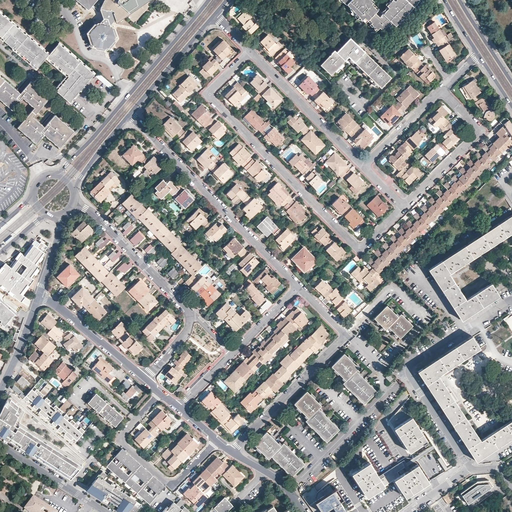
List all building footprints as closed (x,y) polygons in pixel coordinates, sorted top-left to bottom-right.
[(77,0),(89,10),(96,0),(77,0)] [(98,23),(97,24),(89,33),(93,47),(107,49),(116,39),(112,25),(111,25),(116,19),(117,22),(148,0),(105,0),(101,9),(104,19),(100,23),(98,23)] [(352,0),(348,5),(354,10),(353,12),(359,18),(360,17),(364,20),(366,18),(369,20),(370,19),(377,12),(379,10),(373,4),(370,7),(367,4),(370,0),(352,0)] [(391,7),(384,13),(394,22),(397,26),(403,19),(404,21),(411,14),(409,13),(422,0),(421,0),(397,0),(399,3),(396,5),(392,2),(389,5),(391,7)] [(247,29),(251,33),(260,24),(254,17),(253,18),(246,10),(241,14),(240,13),(233,19),(240,26),(241,26),(243,24),(245,26),(243,27),(246,30),(247,29)] [(381,16),(377,12),(370,19),(374,22),(372,23),(379,29),(381,27),(384,30),(389,25),(390,26),(394,22),(384,13),(381,16)] [(48,54),(0,13),(0,38),(5,43),(8,39),(11,41),(8,45),(35,68),(45,57),(67,76),(57,88),(58,89),(56,91),(69,101),(70,100),(71,100),(93,74),(91,73),(92,72),(59,44),(58,45),(56,43),(48,54)] [(54,26),(38,15),(33,23),(49,34),(54,26)] [(446,40),(448,39),(445,35),(444,36),(437,26),(434,28),(433,27),(429,30),(432,34),(435,38),(432,40),(433,41),(434,42),(435,42),(438,46),(446,40)] [(280,47),(268,35),(260,42),(263,45),(269,50),(267,52),(271,56),(280,47)] [(374,81),(378,85),(381,87),(391,77),(383,70),(382,70),(380,68),(381,67),(375,62),(374,63),(372,61),(373,60),(363,50),(361,51),(359,48),(360,47),(350,38),(345,44),(341,48),(337,53),(334,50),(332,53),(333,54),(331,56),(329,56),(328,56),(320,65),(330,75),(334,71),(338,67),(342,63),(344,61),(348,56),(350,58),(354,62),(357,64),(361,68),(364,71),(368,75),(371,78),(374,81)] [(231,50),(230,49),(227,46),(228,44),(224,39),(213,49),(222,59),(227,55),(231,50)] [(456,54),(446,40),(438,46),(439,47),(440,49),(439,50),(446,61),(456,54)] [(288,52),(284,48),(275,57),(279,61),(278,61),(282,65),(281,66),(283,68),(288,73),(292,69),(290,66),(294,62),(286,54),(288,52)] [(414,70),(421,63),(418,60),(417,60),(416,59),(417,58),(409,49),(400,57),(410,67),(410,66),(414,70)] [(217,67),(220,64),(214,58),(211,61),(208,59),(201,66),(203,67),(199,71),(206,78),(209,74),(210,75),(214,71),(217,68),(217,67)] [(424,66),(421,63),(414,70),(423,80),(426,77),(430,81),(434,77),(434,76),(434,75),(434,74),(433,73),(433,72),(432,72),(432,71),(429,68),(428,69),(426,68),(428,67),(428,66),(426,64),(424,66)] [(113,85),(98,72),(95,76),(110,89),(113,85)] [(266,86),(267,85),(259,76),(257,74),(253,78),(253,79),(250,82),(260,92),(261,91),(266,86)] [(21,93),(0,75),(0,99),(12,110),(23,98),(34,108),(18,127),(37,144),(45,135),(60,148),(74,131),(55,115),(45,127),(33,117),(50,97),(31,81),(21,93)] [(173,93),(181,101),(190,93),(189,92),(194,87),(197,84),(189,76),(179,85),(180,86),(173,93)] [(309,93),(312,96),(319,89),(316,86),(317,85),(308,76),(299,85),(304,90),(308,94),(309,93)] [(473,97),(476,102),(482,98),(479,93),(481,92),(473,80),(465,85),(462,87),(470,99),(473,97)] [(249,93),(238,82),(233,87),(234,87),(225,96),(230,100),(235,106),(239,102),(244,98),(249,93)] [(397,105),(402,110),(412,101),(418,94),(410,85),(396,98),(399,101),(396,104),(397,105)] [(266,86),(261,91),(263,94),(262,95),(274,107),(281,99),(278,96),(270,87),(269,88),(266,86)] [(468,100),(470,99),(462,87),(460,88),(468,100)] [(319,89),(312,96),(315,99),(314,100),(316,102),(318,104),(320,103),(326,109),(334,101),(330,97),(329,98),(323,92),(322,92),(319,89)] [(180,102),(181,101),(173,93),(172,94),(180,102)] [(476,102),(475,102),(479,108),(482,108),(483,110),(485,113),(484,116),(483,117),(486,117),(489,120),(492,119),(495,116),(494,112),(493,111),(490,111),(490,108),(490,107),(483,96),(482,98),(476,102)] [(192,113),(205,127),(206,125),(212,119),(210,116),(205,112),(207,111),(201,105),(192,113)] [(399,113),(402,110),(397,105),(394,108),(392,106),(381,116),(389,125),(392,122),(400,114),(399,113)] [(441,106),(439,107),(446,114),(448,113),(441,106)] [(440,123),(444,127),(449,123),(444,117),(446,114),(439,107),(435,111),(437,113),(432,117),(431,117),(428,120),(435,127),(437,126),(440,123)] [(264,129),(268,125),(265,121),(264,122),(251,109),(244,116),(251,123),(256,128),(257,129),(258,128),(261,132),(264,129)] [(345,130),(351,136),(356,130),(360,127),(346,113),(336,123),(339,125),(344,131),(345,130)] [(303,133),(308,128),(302,121),(299,117),(298,118),(296,116),(295,114),(293,116),(290,114),(287,117),(289,120),(287,122),(291,125),(298,132),(300,130),(303,133)] [(249,125),(251,123),(244,116),(242,118),(249,125)] [(176,134),(180,137),(185,132),(170,117),(161,126),(167,132),(173,137),(176,134)] [(503,126),(502,127),(506,131),(504,133),(511,140),(511,139),(511,125),(509,120),(505,117),(499,123),(503,126)] [(216,122),(213,119),(212,119),(206,125),(209,128),(209,129),(216,137),(225,129),(221,125),(217,121),(216,122)] [(445,139),(441,142),(446,147),(447,148),(451,145),(449,143),(452,141),(453,142),(458,138),(452,132),(453,131),(450,129),(452,126),(449,123),(444,127),(441,131),(444,134),(442,136),(445,139)] [(268,133),(264,129),(261,132),(264,136),(267,139),(269,141),(270,139),(277,146),(279,144),(280,145),(281,145),(282,145),(283,144),(283,143),(283,142),(283,141),(283,140),(284,139),(281,136),(273,127),(268,133)] [(493,144),(500,151),(505,146),(506,147),(508,149),(511,146),(511,144),(511,143),(510,142),(511,140),(504,133),(506,131),(502,127),(496,133),(499,136),(496,139),(492,143),(493,144)] [(317,137),(308,128),(303,133),(302,134),(304,136),(301,139),(302,141),(315,154),(324,145),(317,137)] [(356,130),(351,136),(354,139),(353,140),(356,143),(358,144),(359,143),(363,147),(373,137),(365,128),(360,133),(356,130)] [(180,137),(179,138),(183,141),(187,145),(191,150),(201,141),(192,131),(188,136),(185,132),(180,137)] [(402,145),(407,150),(410,147),(413,149),(419,143),(418,142),(425,135),(421,131),(418,134),(416,132),(411,136),(412,137),(411,138),(410,137),(409,136),(405,141),(406,141),(402,145)] [(441,142),(440,141),(437,144),(436,144),(425,155),(431,162),(437,157),(439,155),(440,155),(444,152),(443,150),(446,147),(441,142)] [(241,164),(244,167),(252,159),(249,156),(250,155),(245,149),(243,146),(242,147),(238,143),(230,152),(233,156),(240,164),(241,164)] [(141,162),(147,157),(140,151),(134,144),(123,154),(132,164),(137,159),(141,163),(141,162)] [(496,155),(500,151),(493,144),(489,148),(486,145),(484,146),(482,148),(486,152),(493,159),(493,160),(497,156),(496,155)] [(396,168),(399,171),(404,167),(406,164),(403,161),(410,153),(407,150),(402,145),(400,147),(397,150),(398,151),(396,153),(396,154),(394,156),(393,155),(392,155),(391,155),(390,155),(390,156),(389,157),(389,158),(389,159),(389,160),(392,162),(391,164),(395,168),(396,168)] [(211,170),(216,164),(208,156),(211,154),(206,149),(197,159),(202,164),(206,168),(207,166),(211,170)] [(489,163),(493,159),(486,152),(482,156),(478,152),(476,154),(474,155),(478,159),(485,166),(486,167),(490,163),(489,163)] [(325,162),(341,178),(343,175),(349,169),(347,166),(339,158),(334,153),(325,162)] [(296,166),(303,174),(308,169),(309,168),(313,164),(307,158),(306,159),(300,154),(298,156),(296,154),(289,161),(292,166),(294,164),(296,166)] [(149,160),(147,157),(141,162),(147,168),(145,170),(148,175),(153,170),(156,173),(163,165),(160,162),(158,163),(157,161),(156,160),(157,159),(154,156),(149,160)] [(252,159),(244,167),(252,175),(258,181),(266,173),(263,169),(262,169),(261,170),(260,168),(262,166),(256,160),(255,162),(252,159)] [(481,170),(485,166),(478,159),(474,163),(470,160),(469,161),(467,163),(471,167),(478,174),(482,171),(481,170)] [(219,167),(216,164),(211,170),(217,176),(223,182),(233,173),(223,163),(219,167)] [(399,171),(396,175),(399,178),(401,176),(404,179),(403,180),(408,184),(412,180),(411,178),(415,174),(418,177),(422,173),(413,164),(407,170),(404,167),(399,171)] [(474,177),(478,174),(471,167),(466,171),(463,167),(461,169),(459,171),(463,174),(470,181),(471,182),(475,178),(474,177)] [(303,174),(302,174),(307,179),(309,181),(309,182),(314,188),(319,183),(322,180),(315,173),(313,174),(308,169),(303,174)] [(349,169),(343,175),(347,179),(346,179),(352,185),(350,187),(355,193),(361,187),(359,184),(362,181),(359,178),(353,171),(352,172),(349,169)] [(101,181),(110,190),(114,186),(116,187),(121,182),(111,171),(101,181)] [(268,175),(266,173),(258,181),(260,183),(268,175)] [(466,185),(470,181),(463,174),(459,178),(455,175),(453,176),(451,178),(455,182),(462,189),(463,190),(467,185),(466,185)] [(169,191),(172,194),(178,189),(173,185),(169,181),(167,183),(163,179),(155,187),(157,189),(155,191),(161,198),(169,191)] [(100,201),(111,191),(110,190),(101,181),(93,189),(96,193),(95,195),(97,198),(100,201)] [(290,200),(292,199),(288,195),(287,196),(282,190),(279,188),(281,186),(277,182),(270,189),(271,191),(268,194),(278,204),(281,201),(285,205),(290,200)] [(458,193),(462,189),(455,182),(451,186),(447,182),(446,184),(444,186),(447,189),(454,196),(455,197),(459,193),(458,193)] [(243,201),(248,196),(236,184),(227,193),(232,199),(231,200),(233,201),(234,203),(239,198),(240,199),(243,201)] [(178,189),(172,194),(176,198),(175,198),(184,207),(193,198),(189,194),(185,189),(183,191),(180,187),(178,189)] [(451,200),(454,196),(447,189),(443,193),(440,190),(438,191),(436,193),(440,197),(447,204),(448,205),(452,201),(451,200)] [(137,200),(131,193),(122,202),(124,205),(128,209),(137,200)] [(252,199),(248,196),(243,201),(246,205),(243,208),(245,210),(247,212),(251,217),(262,206),(254,198),(252,199)] [(379,199),(376,196),(367,205),(378,216),(387,207),(379,199)] [(341,212),(344,216),(345,215),(352,208),(344,201),(339,197),(332,203),(338,209),(336,210),(338,211),(340,213),(341,212)] [(443,208),(447,204),(440,197),(436,201),(432,197),(430,199),(428,201),(432,204),(439,212),(440,212),(444,208),(443,208)] [(133,213),(142,205),(137,200),(128,209),(131,212),(133,213)] [(293,204),(290,200),(285,205),(284,207),(287,209),(286,210),(290,215),(292,214),(298,220),(299,222),(306,215),(304,212),(300,208),(302,207),(296,201),(293,204)] [(435,215),(439,212),(432,204),(428,209),(424,205),(422,206),(421,208),(424,212),(431,219),(432,220),(436,216),(435,215)] [(146,209),(142,205),(133,213),(134,215),(137,218),(138,217),(146,209)] [(152,213),(147,208),(146,209),(138,217),(141,220),(143,222),(152,213)] [(352,208),(345,215),(350,221),(355,226),(358,223),(360,224),(364,220),(352,208)] [(200,223),(204,227),(209,222),(203,215),(197,209),(187,219),(195,229),(200,223)] [(114,217),(116,220),(122,215),(119,212),(114,217)] [(428,223),(431,219),(424,212),(420,216),(416,212),(415,214),(413,216),(417,219),(424,227),(428,223)] [(157,218),(152,213),(143,222),(145,224),(148,227),(157,218)] [(295,222),(298,220),(292,214),(290,215),(289,216),(295,222)] [(511,214),(473,240),(443,260),(428,269),(440,286),(452,305),(462,320),(482,306),(499,295),(491,283),(477,292),(466,299),(460,291),(453,279),(449,273),(454,270),(465,263),(469,260),(477,255),(493,244),(508,234),(511,231),(511,214)] [(122,215),(116,220),(119,223),(122,220),(125,218),(122,215)] [(274,234),(279,229),(267,216),(257,226),(261,231),(266,236),(271,231),(274,234)] [(163,224),(157,218),(148,227),(152,231),(154,233),(163,224)] [(420,230),(424,227),(417,219),(413,224),(409,220),(407,221),(405,223),(409,227),(416,234),(417,235),(421,231),(420,230)] [(81,242),(94,229),(90,225),(88,223),(87,224),(84,220),(71,233),(75,237),(76,236),(81,242)] [(125,230),(131,224),(128,221),(123,227),(125,230)] [(355,229),(360,224),(358,223),(355,226),(350,221),(349,222),(351,224),(355,229)] [(209,222),(204,227),(208,231),(206,233),(211,239),(214,237),(216,240),(227,229),(222,224),(219,227),(215,224),(213,226),(209,222)] [(125,230),(123,232),(126,235),(134,227),(131,224),(125,230)] [(169,231),(163,224),(154,233),(156,235),(160,239),(169,231)] [(412,238),(416,234),(409,227),(405,231),(401,227),(400,229),(398,231),(401,235),(408,242),(409,243),(413,239),(412,238)] [(283,232),(279,229),(274,234),(277,237),(276,239),(278,242),(279,243),(280,242),(282,244),(280,246),(283,249),(293,239),(291,237),(293,234),(287,228),(283,232)] [(326,244),(331,239),(328,236),(329,235),(322,228),(320,230),(318,231),(315,228),(311,231),(315,235),(314,236),(317,239),(318,238),(325,245),(326,244)] [(130,239),(133,242),(135,240),(141,234),(138,231),(130,239)] [(175,237),(169,231),(160,239),(164,244),(166,246),(175,237)] [(135,240),(133,242),(136,245),(144,237),(141,234),(135,240)] [(405,245),(408,242),(401,235),(397,239),(394,235),(392,236),(390,238),(394,242),(401,249),(401,250),(405,246),(405,245)] [(96,243),(98,245),(104,240),(101,237),(96,243)] [(181,243),(175,237),(166,246),(168,247),(172,252),(180,244),(181,243)] [(237,252),(240,255),(245,250),(239,243),(233,237),(223,247),(227,251),(232,256),(233,257),(237,252)] [(338,247),(331,239),(326,244),(329,247),(326,249),(337,260),(346,252),(342,249),(340,246),(338,247)] [(104,240),(98,245),(101,248),(107,243),(104,240)] [(46,245),(41,242),(38,246),(34,243),(26,254),(19,249),(13,257),(14,257),(10,263),(5,260),(0,267),(0,287),(21,302),(27,295),(24,293),(34,279),(32,277),(39,267),(36,264),(44,253),(41,251),(46,245)] [(397,253),(401,249),(394,242),(389,246),(386,243),(384,245),(382,246),(386,250),(393,257),(394,258),(398,254),(397,253)] [(147,252),(153,247),(150,244),(145,249),(147,252)] [(186,250),(180,244),(172,252),(171,253),(176,258),(177,259),(186,250)] [(75,254),(82,261),(91,253),(85,247),(84,246),(75,254)] [(156,249),(153,247),(147,252),(150,255),(153,252),(154,252),(156,249)] [(304,270),(315,259),(303,247),(291,258),(297,264),(304,270)] [(108,255),(111,258),(116,253),(114,250),(108,255)] [(191,255),(186,250),(177,259),(178,261),(182,264),(191,255)] [(245,250),(240,255),(243,258),(238,263),(242,267),(240,269),(246,275),(258,263),(257,262),(258,261),(254,257),(250,252),(249,253),(245,250)] [(389,260),(393,257),(386,250),(382,254),(378,250),(376,252),(374,254),(378,257),(385,264),(386,265),(390,262),(389,260)] [(82,261),(88,268),(97,259),(95,257),(91,253),(82,261)] [(116,253),(111,258),(114,261),(119,256),(116,253)] [(196,260),(191,255),(182,264),(186,268),(187,269),(196,260)] [(159,264),(165,259),(162,256),(157,261),(159,264)] [(382,268),(385,264),(378,257),(374,262),(370,258),(369,260),(367,262),(373,268),(378,273),(382,269),(382,268)] [(94,274),(103,266),(99,261),(97,259),(88,268),(94,274)] [(168,262),(165,259),(159,264),(162,267),(165,264),(168,262)] [(201,266),(196,260),(187,269),(188,271),(192,275),(201,266)] [(122,270),(127,264),(125,262),(119,267),(116,269),(119,272),(122,270)] [(127,264),(122,270),(124,273),(130,267),(133,265),(130,262),(127,264)] [(67,286),(80,274),(70,264),(58,277),(64,283),(67,286)] [(94,274),(100,281),(101,280),(109,272),(108,270),(103,266),(94,274)] [(229,277),(235,271),(231,266),(224,273),(229,277)] [(375,279),(379,274),(378,273),(373,268),(370,271),(372,273),(370,275),(368,273),(363,268),(361,270),(357,266),(351,273),(355,277),(359,274),(363,278),(369,284),(367,286),(371,291),(379,283),(375,279)] [(170,276),(176,270),(173,267),(168,273),(170,276)] [(280,283),(273,276),(271,278),(266,273),(268,271),(265,268),(254,279),(257,283),(261,278),(264,281),(263,283),(270,290),(275,285),(276,287),(280,283)] [(179,273),(176,270),(170,276),(173,278),(176,275),(177,275),(179,273)] [(101,280),(106,285),(115,276),(112,273),(110,271),(109,272),(101,280)] [(129,277),(132,280),(137,275),(135,272),(129,277)] [(91,293),(97,288),(87,274),(80,279),(91,293)] [(198,280),(192,275),(186,281),(191,287),(195,291),(196,290),(200,294),(210,284),(203,275),(198,280)] [(106,285),(111,290),(120,281),(119,279),(115,276),(106,285)] [(178,283),(181,286),(186,281),(183,278),(178,283)] [(326,297),(333,290),(326,283),(325,283),(322,280),(315,286),(319,291),(320,290),(321,291),(323,293),(323,294),(326,297)] [(111,290),(116,295),(125,286),(122,282),(120,281),(111,290)] [(135,297),(138,301),(138,300),(148,291),(145,288),(147,287),(145,285),(143,283),(142,285),(138,281),(130,290),(136,296),(135,297)] [(220,294),(210,284),(200,294),(203,297),(205,299),(204,301),(208,306),(220,294)] [(85,307),(94,298),(83,287),(72,297),(76,302),(80,306),(83,304),(85,307)] [(338,291),(335,288),(333,290),(326,297),(329,300),(331,298),(333,299),(332,300),(333,302),(336,304),(342,298),(343,297),(337,292),(338,291)] [(148,291),(138,300),(148,310),(157,301),(152,296),(148,291)] [(107,311),(94,298),(85,307),(93,314),(98,319),(107,311)] [(336,304),(334,306),(337,309),(338,308),(340,311),(341,312),(340,312),(344,316),(351,310),(347,306),(348,305),(342,298),(336,304)] [(16,314),(0,300),(0,319),(3,322),(1,323),(5,327),(16,314)] [(219,313),(227,321),(236,312),(226,302),(217,310),(219,313)] [(286,315),(296,325),(299,322),(301,324),(308,318),(304,315),(305,314),(297,306),(296,308),(294,309),(290,313),(289,312),(286,315)] [(400,338),(413,326),(401,314),(399,317),(387,306),(374,318),(386,329),(389,327),(400,338)] [(154,319),(162,328),(164,326),(165,324),(163,322),(167,319),(169,321),(173,324),(177,320),(166,309),(158,317),(157,316),(154,319)] [(236,312),(227,321),(233,327),(236,330),(250,316),(245,311),(240,316),(236,312)] [(54,325),(57,322),(51,316),(48,314),(41,321),(51,329),(54,325)] [(288,334),(297,326),(296,325),(286,315),(284,317),(283,319),(284,320),(279,325),(280,326),(281,327),(288,334)] [(159,331),(162,328),(154,319),(145,327),(142,330),(148,335),(146,337),(151,341),(153,339),(155,337),(155,336),(154,335),(159,331)] [(496,329),(500,326),(496,320),(492,323),(496,329)] [(129,336),(132,332),(121,321),(112,330),(115,333),(123,341),(129,336)] [(307,337),(317,347),(319,345),(321,343),(319,341),(326,334),(322,330),(324,328),(320,324),(307,337)] [(59,329),(54,325),(51,329),(48,333),(57,341),(64,333),(59,329)] [(281,345),(290,336),(288,334),(281,327),(277,331),(276,333),(273,336),(281,344),(281,345)] [(319,341),(321,343),(330,334),(324,328),(322,330),(326,334),(319,341)] [(73,337),(70,332),(64,337),(67,341),(63,343),(67,349),(71,346),(75,352),(82,347),(80,343),(79,341),(77,342),(73,336),(73,337)] [(443,382),(438,375),(448,368),(475,351),(486,344),(479,333),(472,337),(471,335),(417,371),(476,460),(511,437),(511,419),(509,422),(491,433),(480,440),(473,428),(464,415),(456,403),(449,393),(443,382)] [(55,344),(45,336),(43,334),(35,344),(41,349),(45,352),(48,355),(56,345),(55,344)] [(129,348),(134,353),(138,350),(142,346),(136,340),(134,342),(129,336),(123,341),(119,346),(125,352),(129,348)] [(272,352),(281,344),(273,336),(268,341),(265,338),(264,340),(262,342),(263,343),(272,352)] [(315,349),(317,347),(307,337),(306,336),(298,345),(306,354),(311,349),(313,351),(314,351),(315,349)] [(254,349),(253,350),(254,351),(262,360),(263,361),(267,357),(269,358),(274,354),(272,352),(263,343),(260,346),(258,347),(260,349),(259,350),(256,348),(256,347),(254,349)] [(298,363),(307,354),(306,354),(298,345),(289,353),(297,361),(298,363)] [(177,359),(174,362),(177,365),(182,369),(185,365),(184,364),(187,361),(191,355),(185,350),(180,355),(181,356),(178,360),(177,359)] [(244,359),(254,368),(262,360),(254,351),(251,355),(252,356),(251,358),(249,356),(248,355),(246,357),(244,359)] [(27,363),(37,372),(40,369),(35,363),(35,362),(44,369),(53,359),(48,355),(45,352),(41,356),(37,352),(30,359),(27,363)] [(294,364),(297,361),(289,353),(288,352),(279,361),(282,363),(290,371),(293,368),(295,366),(294,364)] [(377,391),(356,370),(359,368),(345,353),(332,366),(346,380),(344,383),(364,403),(377,391)] [(302,362),(308,356),(307,354),(298,363),(300,364),(302,362)] [(111,369),(113,367),(100,357),(92,368),(108,381),(113,376),(108,372),(111,369)] [(246,377),(254,368),(244,359),(242,361),(241,362),(242,363),(237,369),(246,377)] [(70,368),(63,361),(54,371),(64,379),(62,382),(67,387),(78,375),(70,368)] [(289,376),(292,373),(290,371),(282,363),(273,372),(281,380),(283,378),(285,376),(287,374),(289,376)] [(182,369),(177,365),(175,367),(174,368),(172,367),(168,372),(166,374),(175,382),(184,371),(182,369)] [(242,381),(246,377),(237,369),(236,367),(232,371),(229,374),(230,375),(226,379),(232,385),(231,386),(235,390),(243,382),(242,381)] [(247,378),(255,370),(254,368),(246,377),(247,378)] [(278,383),(281,380),(273,372),(273,371),(268,376),(269,378),(266,382),(273,389),(274,390),(277,387),(279,385),(278,383)] [(22,376),(17,381),(23,387),(26,384),(28,385),(30,383),(22,376)] [(224,379),(231,386),(232,385),(226,379),(225,378),(224,379)] [(126,379),(122,382),(127,387),(130,384),(126,379)] [(271,390),(273,389),(266,382),(264,380),(263,379),(255,388),(262,395),(268,389),(270,391),(271,390)] [(136,383),(133,387),(136,391),(138,393),(142,389),(136,383)] [(12,389),(19,395),(22,392),(14,384),(12,389)] [(135,392),(136,391),(133,387),(132,386),(125,393),(130,397),(135,392)] [(37,388),(34,391),(32,389),(26,395),(22,392),(19,395),(27,402),(30,399),(35,404),(33,407),(36,410),(39,407),(42,409),(39,412),(46,418),(49,415),(54,420),(52,423),(55,427),(58,423),(61,426),(58,429),(62,432),(64,429),(67,431),(64,434),(71,440),(74,437),(77,440),(85,431),(81,427),(79,430),(74,426),(76,423),(72,419),(70,422),(67,420),(70,417),(66,414),(63,416),(61,415),(63,412),(56,405),(53,408),(49,403),(51,401),(47,397),(44,400),(42,398),(44,395),(37,388)] [(262,399),(264,397),(262,395),(255,388),(251,392),(250,390),(240,400),(250,410),(253,406),(252,405),(258,399),(260,401),(262,399)] [(130,397),(125,393),(124,391),(123,391),(121,394),(127,400),(130,397)] [(221,400),(217,395),(215,397),(210,391),(209,391),(203,398),(209,405),(207,407),(211,410),(213,408),(221,400)] [(339,428),(319,408),(322,405),(307,391),(295,403),(309,418),(306,420),(327,441),(339,428)] [(123,415),(112,406),(111,407),(106,403),(107,401),(96,392),(88,401),(115,424),(123,415)] [(204,404),(207,407),(209,405),(203,398),(201,400),(204,404)] [(0,433),(68,477),(70,475),(73,477),(80,469),(77,467),(80,464),(67,456),(65,459),(61,457),(63,454),(47,443),(45,446),(41,444),(43,441),(19,425),(18,427),(14,425),(15,423),(20,412),(17,410),(19,406),(11,399),(9,403),(6,400),(0,414),(0,433)] [(254,407),(260,401),(258,399),(252,405),(253,406),(254,407)] [(225,404),(221,400),(213,408),(218,413),(216,415),(221,420),(229,412),(223,406),(225,404)] [(160,428),(161,429),(164,425),(171,418),(161,409),(153,417),(151,420),(158,426),(160,428)] [(232,414),(230,412),(229,412),(221,420),(221,421),(223,423),(225,422),(232,429),(244,417),(238,411),(233,416),(232,414)] [(409,453),(427,442),(421,433),(411,417),(393,428),(409,453)] [(173,420),(171,418),(164,425),(166,427),(173,420)] [(155,430),(158,426),(151,420),(148,423),(151,426),(150,427),(148,430),(154,436),(155,437),(158,433),(157,432),(155,430)] [(143,447),(154,436),(148,430),(145,427),(141,432),(134,439),(143,447)] [(304,463),(284,443),(281,446),(267,431),(254,443),(269,458),(271,455),(278,462),(292,476),(304,463)] [(177,443),(188,453),(192,448),(192,447),(196,442),(191,437),(186,432),(176,443),(177,443)] [(188,453),(189,455),(200,443),(199,442),(193,436),(191,437),(196,442),(192,447),(192,448),(188,453)] [(427,449),(435,446),(440,456),(438,457),(444,469),(450,466),(438,440),(426,446),(427,449)] [(186,455),(188,453),(177,443),(170,450),(179,459),(182,456),(184,458),(186,455)] [(176,466),(181,461),(179,459),(170,450),(167,448),(161,455),(166,460),(170,464),(167,466),(171,470),(176,466)] [(112,460),(107,466),(113,471),(124,459),(121,456),(125,452),(121,449),(117,455),(119,457),(119,458),(119,459),(120,460),(116,464),(112,460)] [(131,457),(132,456),(126,451),(125,452),(121,456),(124,459),(127,461),(131,457)] [(74,457),(81,464),(84,461),(77,454),(74,457)] [(218,471),(221,474),(222,473),(224,472),(229,466),(225,462),(224,463),(222,461),(217,456),(206,468),(213,475),(218,471)] [(134,460),(131,457),(127,461),(124,459),(113,471),(119,477),(124,471),(120,467),(123,463),(125,464),(126,464),(126,463),(129,465),(134,460)] [(137,463),(134,460),(129,465),(132,468),(131,468),(131,469),(132,471),(129,475),(124,471),(119,477),(125,482),(136,469),(133,467),(137,463)] [(144,467),(138,461),(137,463),(133,467),(136,469),(140,472),(143,468),(144,467)] [(351,474),(367,498),(377,492),(385,487),(369,463),(351,474)] [(229,466),(224,472),(228,475),(227,477),(233,483),(238,477),(240,479),(243,475),(238,470),(232,464),(229,466)] [(417,465),(393,481),(405,498),(428,482),(417,465)] [(140,472),(136,469),(125,482),(131,487),(137,481),(132,478),(136,474),(137,474),(138,475),(138,474),(139,474),(141,476),(146,471),(143,468),(140,472)] [(199,475),(210,485),(216,478),(213,475),(206,468),(203,470),(205,472),(203,473),(201,472),(199,475)] [(103,470),(86,489),(121,511),(134,511),(142,504),(137,500),(129,496),(121,491),(111,484),(103,479),(107,474),(103,470)] [(149,473),(146,471),(141,476),(144,478),(143,479),(143,480),(145,481),(141,485),(137,481),(131,487),(138,493),(149,480),(145,477),(149,473)] [(216,478),(217,479),(221,474),(218,471),(213,475),(216,478)] [(157,477),(150,472),(149,473),(145,477),(149,480),(152,483),(155,479),(157,477)] [(210,486),(210,485),(199,475),(197,476),(198,478),(197,479),(195,478),(192,481),(195,484),(204,492),(210,486)] [(217,479),(216,478),(210,485),(212,487),(219,480),(217,479)] [(152,483),(149,480),(138,493),(144,498),(149,492),(144,488),(148,484),(149,485),(150,485),(151,485),(154,487),(158,481),(155,479),(152,483)] [(161,484),(158,481),(154,487),(156,489),(156,490),(156,491),(157,492),(153,496),(149,492),(144,498),(150,504),(161,491),(158,488),(161,484)] [(474,499),(482,494),(481,492),(483,491),(484,492),(493,486),(489,481),(477,481),(461,494),(464,498),(468,504),(474,499)] [(112,482),(111,484),(121,491),(123,489),(112,482)] [(182,492),(183,493),(190,486),(189,484),(182,492)] [(199,501),(206,494),(205,494),(204,492),(195,484),(193,485),(192,487),(190,486),(183,493),(187,497),(188,496),(194,502),(197,499),(199,501)] [(205,494),(212,487),(210,485),(210,486),(204,492),(205,494)] [(333,485),(315,497),(321,506),(322,507),(333,501),(338,508),(331,511),(350,511),(340,496),(333,485)] [(201,503),(208,496),(206,494),(199,501),(201,503)] [(446,494),(442,496),(447,504),(451,501),(446,494)] [(57,511),(55,510),(34,497),(25,509),(29,511),(30,511),(57,511)] [(232,503),(226,497),(224,499),(221,499),(219,502),(218,503),(217,503),(216,503),(215,503),(214,504),(213,505),(211,508),(218,511),(219,511),(220,510),(222,510),(224,510),(225,511),(226,511),(227,511),(235,506),(232,503)] [(191,511),(183,505),(186,502),(181,498),(178,503),(175,505),(171,511),(169,511),(168,511),(165,509),(161,511),(191,511)]
